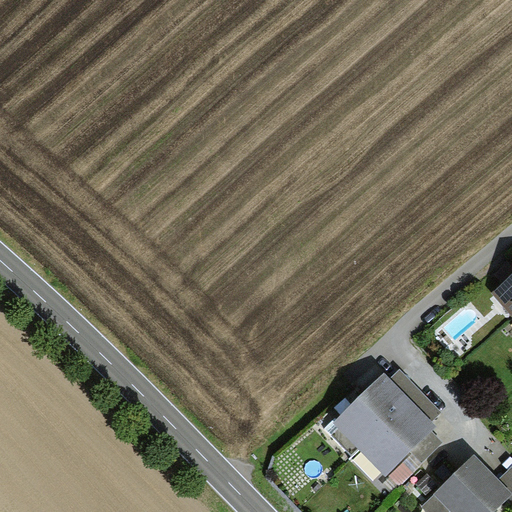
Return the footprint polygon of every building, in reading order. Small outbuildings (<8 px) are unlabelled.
[(511,281),(495,296),(511,316),(511,281)] [(385,479),(387,477),(432,434),(436,430),(431,425),(441,415),(401,373),(389,384),(384,378),(333,426),(385,479)] [(442,444),(432,434),(387,477),(397,488),(442,444)] [(430,499),(422,507),(427,511),(447,511),(449,511),(494,511),(511,496),(511,466),(497,480),(475,457),(445,485),(430,499)] [(431,469),(416,483),(430,499),(445,485),(431,469)]
